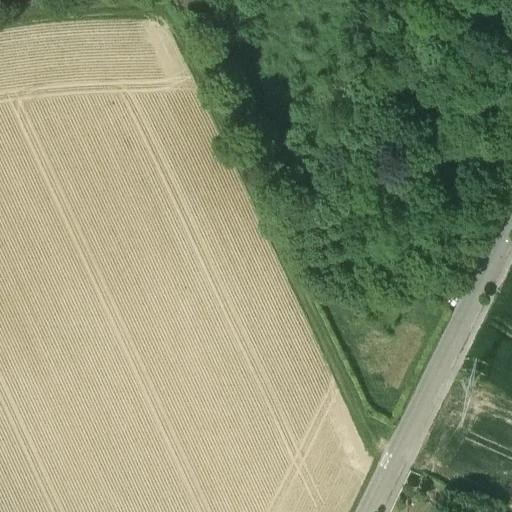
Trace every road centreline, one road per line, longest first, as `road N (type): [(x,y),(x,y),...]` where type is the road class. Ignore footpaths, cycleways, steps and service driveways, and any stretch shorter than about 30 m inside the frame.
road 1 (track): [(393,461),(367,437),(168,10),(121,5),(0,19)]
road 2 (residential): [(369,511),(511,223)]
